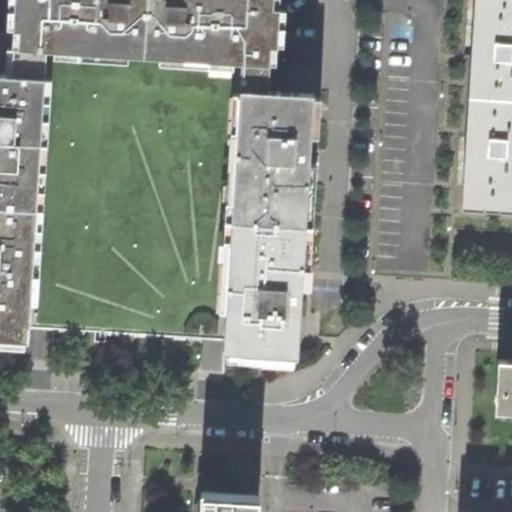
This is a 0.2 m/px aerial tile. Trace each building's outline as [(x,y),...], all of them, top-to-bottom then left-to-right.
[(47,50),(146,56),(148,0),(16,0),(15,30),(20,31),(19,48),(47,50)] [(148,0),(146,56),(241,61),(269,63),(270,46),(275,46),(277,9),(272,8),(271,0),(148,0)] [(511,0),(476,0),(470,98),(511,99),(511,0)] [(45,76),(47,50),(19,48),(14,48),(12,74),(45,76)] [(30,325),(225,335),(232,221),(240,89),(241,61),(146,56),(47,50),(45,76),(41,142),(37,207),(30,325)] [(241,61),(240,89),(268,91),(269,63),(241,61)] [(0,139),(41,142),(45,76),(12,74),(0,73),(0,139)] [(240,89),(232,221),(304,225),(308,165),(313,93),(268,91),(240,89)] [(464,209),(511,211),(511,99),(470,98),(464,209)] [(0,205),(37,207),(41,142),(0,139),(0,205)] [(30,325),(37,207),(0,205),(0,337),(29,339),(30,325)] [(225,335),(224,352),(296,355),(300,297),(304,225),(232,221),(225,335)] [(511,360),(499,359),(495,411),(511,411),(511,360)] [(201,490),(200,511),(258,511),(260,494),(201,490)]
